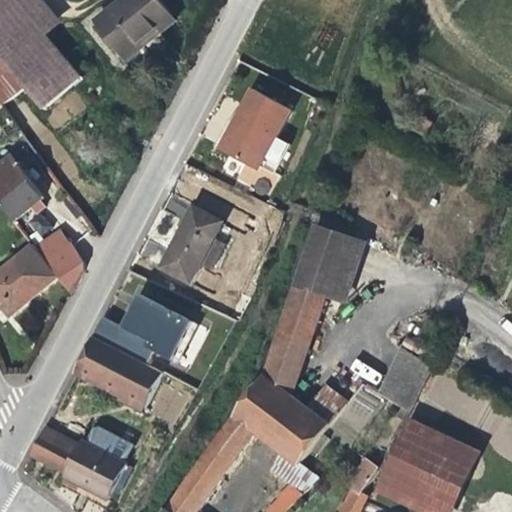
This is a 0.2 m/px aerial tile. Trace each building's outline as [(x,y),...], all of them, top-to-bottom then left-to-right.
[(0,0),(0,52),(5,58),(26,84),(44,105),(82,74),(48,31),(63,19),(46,0),(0,0)] [(146,46),(179,22),(163,0),(135,0),(103,24),(132,64),(150,51),(146,46)] [(183,27),(179,22),(146,46),(150,51),(183,27)] [(0,105),(2,104),(26,84),(5,58),(0,62),(0,105)] [(262,175),(294,114),(255,95),(237,130),(233,128),(219,155),(262,175)] [(25,149),(0,170),(0,199),(16,217),(43,195),(24,169),(34,161),(25,149)] [(198,280),(226,226),(196,210),(169,264),(198,280)] [(47,254),(65,237),(56,225),(36,242),(47,254)] [(314,232),(295,290),(324,304),(334,308),(336,303),(351,307),(370,251),(314,232)] [(63,272),(78,288),(84,275),(85,260),(75,245),(68,235),(65,237),(47,254),(63,272)] [(0,297),(16,315),(63,272),(47,254),(36,242),(35,241),(0,271),(0,297)] [(324,304),(295,290),(266,376),(292,393),(324,304)] [(137,306),(116,295),(95,336),(148,364),(154,350),(176,361),(196,322),(143,294),(137,306)] [(478,372),(496,339),(473,327),(455,360),(478,372)] [(165,377),(96,342),(81,370),(150,405),(165,377)] [(410,416),(435,361),(403,345),(376,403),(408,420),(410,416)] [(353,360),(348,371),(376,383),(381,372),(353,360)] [(191,511),(195,507),(203,511),(262,429),(283,447),(271,464),(301,488),(276,511),(294,511),(325,480),(307,464),(349,399),(325,385),(311,406),(292,393),(266,376),(202,466),(169,511),(191,511)] [(451,511),(481,448),(410,416),(408,420),(376,489),(428,511),(451,511)] [(86,453),(47,433),(45,438),(83,457),(86,453)] [(138,452),(104,434),(99,436),(93,449),(88,448),(86,453),(83,457),(45,438),(33,459),(73,478),(70,485),(97,498),(100,491),(120,500),(134,469),(131,467),(138,452)] [(106,434),(104,434),(138,452),(140,449),(106,434)] [(364,511),(368,504),(371,499),(356,490),(344,511),(364,511)] [(117,507),(120,500),(100,491),(97,498),(117,507)]
